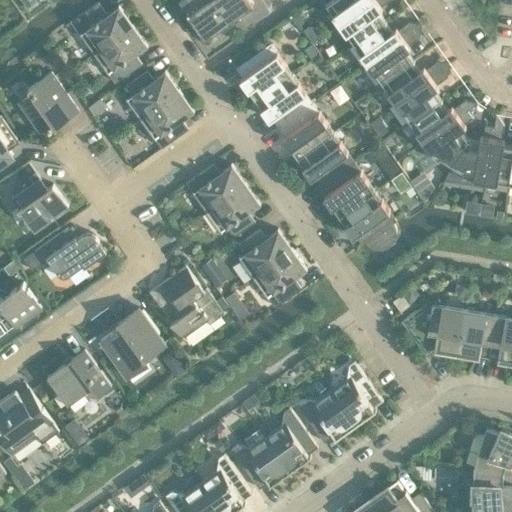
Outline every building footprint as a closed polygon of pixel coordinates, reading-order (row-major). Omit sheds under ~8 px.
[(95,52),(134,24),(120,5),(108,13),(98,0),(78,15),(87,28),(81,32),(95,52)] [(223,28),(232,22),(216,0),(180,0),(191,14),(187,17),(194,26),(197,24),(206,36),(221,25),(223,28)] [(216,0),(232,22),(241,16),(239,13),(254,2),(252,0),(216,0)] [(329,0),(326,2),(340,22),(371,0),(329,0)] [(371,0),(340,22),(354,42),(385,20),(377,8),(387,0),(371,0)] [(0,22),(12,25),(16,6),(0,2),(0,22)] [(354,42),(368,62),(422,23),(409,21),(394,32),(385,20),(354,42)] [(368,62),(382,81),(413,59),(405,47),(420,36),(422,23),(368,62)] [(134,24),(95,52),(115,81),(143,62),(136,52),(148,44),(134,24)] [(256,97),(292,72),(271,42),(237,66),(249,83),(246,84),(256,97)] [(382,81),(396,101),(450,62),(437,60),(422,71),(413,59),(382,81)] [(396,101),(410,120),(441,98),(433,86),(448,75),(450,62),(396,101)] [(141,117),(180,89),(166,70),(154,78),(147,68),(126,83),(133,93),(127,98),(141,117)] [(52,70),(29,87),(32,91),(19,100),(41,131),(54,122),(56,126),(79,109),(52,70)] [(279,125),(313,101),(292,72),(256,97),(265,110),(267,108),(279,125)] [(182,117),(194,109),(180,89),(141,117),(160,143),(162,146),(189,127),(182,117)] [(410,120),(424,140),(467,109),(478,102),(477,101),(465,99),(449,110),(441,98),(410,120)] [(297,156),(334,130),(313,101),(279,125),(291,141),(288,143),(297,156)] [(441,157),(452,164),(469,137),(460,125),(473,116),(467,109),(424,140),(438,160),(441,157)] [(496,113),(494,126),(486,179),(509,183),(511,166),(511,144),(501,142),(504,124),(497,113),(496,113)] [(9,148),(20,141),(1,114),(0,114),(0,163),(13,154),(9,148)] [(461,175),(486,179),(494,126),(485,124),(483,139),(469,137),(452,164),(462,170),(461,175)] [(355,159),(334,130),(297,156),(307,169),(309,167),(321,183),(355,159)] [(339,215),(376,189),(355,159),(321,183),(333,200),(330,202),(339,215)] [(207,210),(246,182),(232,163),(221,171),(214,161),(186,181),(207,210)] [(385,169),(390,177),(401,169),(396,162),(385,169)] [(11,174),(0,181),(0,183),(5,190),(16,182),(11,174)] [(55,219),(57,213),(69,204),(53,182),(47,187),(40,176),(18,192),(25,202),(19,206),(35,228),(49,218),(55,219)] [(246,182),(207,210),(221,230),(227,225),(234,235),(255,220),(249,210),(260,202),(246,182)] [(394,221),(397,219),(376,189),(339,215),(348,228),(351,226),(363,243),(366,240),(368,243),(371,245),(372,246),(374,246),(375,247),(379,247),(382,247),(384,247),(387,246),(388,245),(391,243),(393,241),(394,240),(395,238),(396,237),(396,235),(396,234),(397,232),(397,230),(397,229),(396,227),(396,226),(395,224),(395,223),(394,221)] [(254,275),(293,248),(279,228),(267,236),(260,226),(239,242),(246,251),(240,256),(254,275)] [(35,248),(47,265),(52,262),(59,272),(60,273),(61,274),(62,274),(63,275),(65,275),(66,275),(67,274),(69,273),(83,263),(85,266),(107,250),(96,234),(95,233),(93,232),(92,231),(90,231),(89,231),(87,231),(86,231),(84,232),(78,236),(76,234),(66,241),(58,231),(35,248)] [(302,285),(295,275),(307,267),(293,248),(254,275),(268,295),(274,305),(281,300),(302,285)] [(216,267),(210,258),(202,263),(209,272),(216,267)] [(216,299),(207,286),(204,288),(187,264),(169,276),(174,283),(154,297),(182,336),(196,326),(193,323),(205,315),(209,321),(224,311),(223,309),(230,305),(222,294),(216,299)] [(16,325),(22,321),(42,306),(24,280),(10,290),(6,286),(0,283),(0,315),(3,314),(5,313),(7,312),(16,325)] [(225,296),(232,305),(240,300),(233,290),(225,296)] [(402,293),(401,294),(393,300),(401,310),(410,303),(402,293)] [(458,351),(463,321),(465,307),(428,300),(402,319),(428,355),(439,348),(458,351)] [(489,356),(495,321),(497,312),(465,307),(463,321),(458,351),(489,356)] [(149,360),(146,356),(166,342),(159,332),(160,332),(143,308),(101,338),(128,376),(149,360)] [(511,314),(497,312),(495,321),(489,356),(511,359),(511,314)] [(87,395),(95,396),(112,384),(85,347),(72,357),(73,358),(66,362),(65,361),(48,374),(68,403),(84,391),(87,395)] [(177,376),(187,369),(173,349),(163,356),(177,376)] [(331,388),(356,422),(375,408),(374,406),(383,399),(355,359),(349,363),(347,377),(331,388)] [(60,429),(30,387),(19,395),(7,394),(0,399),(0,434),(10,448),(34,430),(42,441),(60,429)] [(356,422),(331,388),(316,399),(302,397),(296,401),(325,441),(334,434),(336,436),(356,422)] [(266,434),(291,469),(310,455),(308,452),(318,445),(290,406),(284,409),(282,423),(266,434)] [(89,436),(75,417),(64,425),(76,440),(79,444),(89,436)] [(484,431),(487,422),(476,418),(473,427),(484,431)] [(487,425),(474,465),(511,471),(511,430),(503,426),(501,431),(487,425)] [(291,469),(266,434),(251,446),(237,443),(231,447),(259,487),(269,480),(271,483),(291,469)] [(201,481),(223,511),(229,511),(245,501),(243,499),(253,492),(225,452),(219,456),(217,470),(201,481)] [(11,456),(4,460),(12,470),(18,466),(11,456)] [(473,506),(511,502),(511,471),(474,465),(473,506)] [(371,497),(381,511),(436,511),(421,490),(411,497),(398,478),(371,497)] [(223,511),(201,481),(186,492),(172,490),(166,494),(179,511),(223,511)] [(381,511),(371,497),(350,511),(381,511)] [(169,511),(159,498),(154,502),(152,511),(169,511)] [(511,511),(511,502),(473,506),(474,511),(511,511)]
